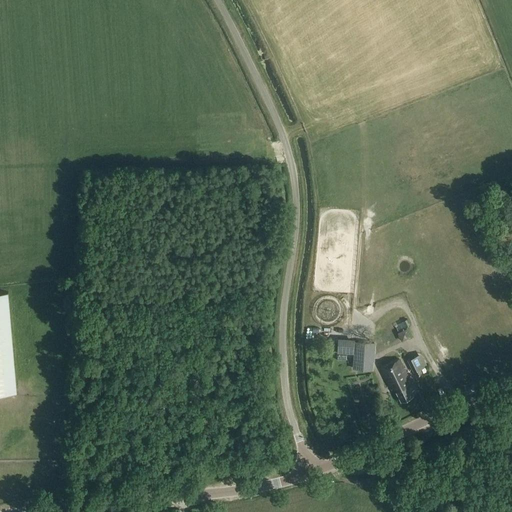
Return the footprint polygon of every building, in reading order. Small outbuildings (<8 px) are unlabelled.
[(8,293),(0,294),(0,394),(17,393),(8,293)] [(328,317),(329,307),(318,305),(317,316),(328,317)] [(400,340),(408,335),(402,327),(395,332),(400,340)] [(354,354),(355,339),(338,338),(337,353),(354,354)] [(372,370),(374,343),(356,342),(354,369),(372,370)] [(414,357),(407,360),(413,371),(413,372),(414,372),(416,376),(421,373),(422,373),(420,369),(419,368),(414,357)] [(398,360),(381,368),(390,387),(393,386),(401,400),(401,402),(414,396),(411,391),(413,390),(408,379),(398,360)] [(372,407),(368,391),(362,393),(357,373),(346,375),(354,411),(372,407)]
